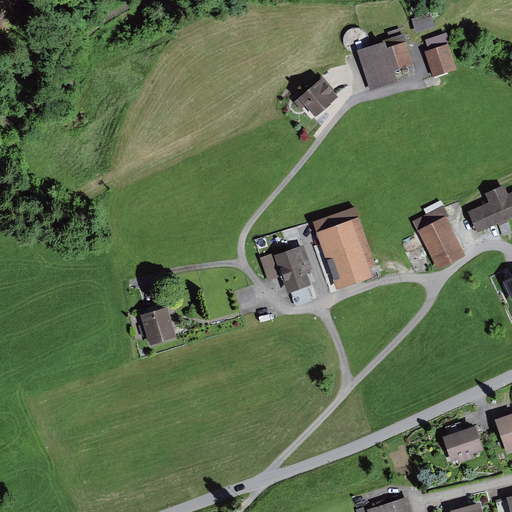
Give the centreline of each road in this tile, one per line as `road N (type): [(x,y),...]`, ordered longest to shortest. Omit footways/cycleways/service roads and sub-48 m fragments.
road 1 (track): [(343,393),(345,372),(325,320),(310,309),(280,310),(244,267),(238,246),(247,224),(350,101),(417,85)]
road 2 (track): [(237,511),(420,313),(438,279),(478,251),(495,246),(511,254)]
road 3 (tertiary): [(175,511),(364,444),(511,376)]
road 4 (track): [(310,309),(386,281),(438,279)]
